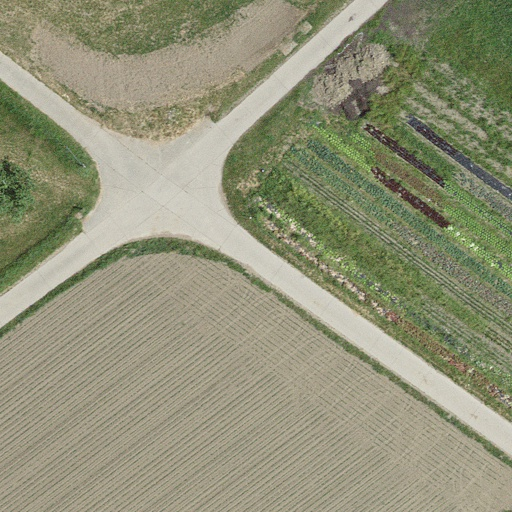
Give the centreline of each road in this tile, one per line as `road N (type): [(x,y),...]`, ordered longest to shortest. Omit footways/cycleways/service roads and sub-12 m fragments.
road 1 (track): [(511,440),(166,200)]
road 2 (track): [(382,0),(166,200)]
road 3 (residential): [(0,65),(166,200)]
road 4 (residential): [(0,324),(166,200)]
